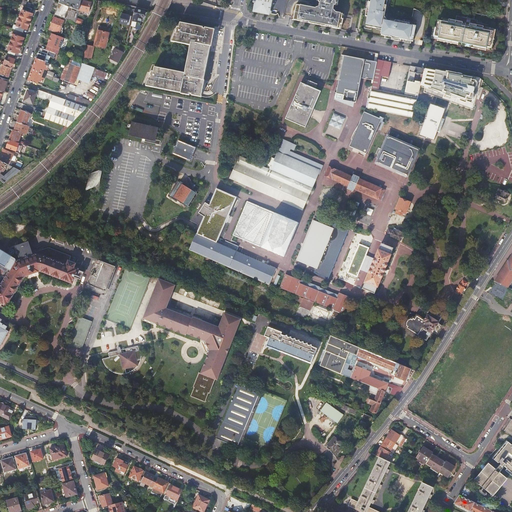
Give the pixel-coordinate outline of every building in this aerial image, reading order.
[(79,10),(81,0),(60,0),(59,3),(79,10)] [(91,2),(81,0),(79,10),(89,12),(91,2)] [(256,0),(255,10),(269,13),(271,0),(256,0)] [(318,0),(318,1),(320,2),(319,6),(316,8),(296,4),(293,20),(314,24),(340,29),(341,24),(342,25),(343,19),(342,19),(343,14),(336,12),(333,9),(334,5),(336,5),(336,0),(318,0)] [(368,0),(368,2),(369,2),(367,9),(366,11),(367,12),(366,16),(368,16),(366,26),(382,29),(381,35),(385,36),(392,37),(391,39),(395,40),(395,39),(399,40),(399,39),(413,42),(416,26),(409,24),(409,23),(402,22),(395,20),(395,22),(390,21),(387,21),(384,16),(384,12),(383,12),(385,5),(386,5),(387,0),(386,0),(368,0)] [(505,16),(506,8),(487,2),(485,10),(504,15),(505,16)] [(62,17),(76,22),(79,10),(59,3),(55,15),(62,17)] [(19,17),(30,21),(34,9),(25,6),(24,5),(19,17)] [(141,23),(145,12),(135,9),(131,28),(136,29),(138,22),(141,23)] [(130,26),(132,16),(122,14),(120,23),(130,26)] [(61,20),(62,17),(55,15),(55,17),(50,29),(60,33),(62,33),(63,31),(62,31),(63,29),(61,28),(64,21),(61,20)] [(27,29),(30,21),(19,17),(15,29),(23,32),(25,28),(27,29)] [(434,27),(432,38),(438,40),(437,41),(458,45),(458,44),(465,46),(465,47),(486,51),(486,49),(492,50),(496,30),(484,26),(470,24),(470,25),(463,23),(463,22),(442,19),(442,21),(438,21),(437,27),(434,27)] [(179,27),(177,27),(171,41),(190,45),(184,73),(154,67),(153,71),(151,71),(145,86),(189,94),(189,93),(191,94),(191,95),(200,97),(204,80),(203,80),(213,29),(179,23),(179,27)] [(107,39),(109,29),(99,27),(94,45),(105,48),(106,42),(108,42),(108,40),(107,39)] [(22,36),(23,32),(15,29),(11,41),(21,45),(24,37),(22,36)] [(54,53),(59,36),(52,33),(51,37),(50,37),(49,39),(50,39),(50,40),(49,40),(48,42),(49,42),(46,50),(54,53)] [(7,52),(15,55),(16,52),(18,53),(21,45),(11,41),(7,52)] [(87,45),(86,51),(84,57),(91,59),(94,47),(87,45)] [(119,62),(123,52),(114,48),(113,49),(114,50),(110,58),(119,62)] [(56,53),(54,53),(46,50),(42,49),(41,52),(40,51),(39,51),(36,58),(45,62),(47,57),(48,57),(49,56),(54,58),(56,53)] [(373,80),(377,61),(342,54),(337,80),(339,80),(336,93),(335,99),(350,101),(354,102),(356,103),(361,78),(373,80)] [(12,68),(14,68),(16,64),(13,63),(15,59),(8,57),(7,60),(5,59),(3,64),(12,68)] [(47,71),(50,63),(45,62),(36,58),(29,80),(38,84),(39,81),(43,82),(44,78),(42,77),(43,74),(42,74),(43,72),(44,73),(45,70),(47,71)] [(89,82),(95,68),(82,63),(82,64),(68,59),(61,79),(74,84),(75,83),(77,77),(79,78),(89,82)] [(392,62),(378,59),(378,60),(377,61),(373,80),(371,91),(368,108),(412,117),(421,85),(422,82),(416,81),(415,83),(407,81),(405,95),(415,97),(415,99),(378,91),(381,76),(389,77),(392,62)] [(0,74),(8,77),(12,68),(3,64),(0,71),(0,74)] [(425,69),(410,66),(408,80),(414,81),(415,73),(424,75),(425,69)] [(470,100),(472,100),(474,93),(475,88),(477,82),(476,80),(472,80),(473,76),(447,71),(442,70),(437,69),(436,70),(425,68),(425,69),(421,85),(423,85),(422,87),(439,93),(440,91),(466,101),(466,99),(470,100)] [(105,78),(107,73),(96,69),(93,76),(98,78),(99,76),(105,78)] [(58,82),(60,79),(53,76),(55,73),(48,71),(46,77),(58,82)] [(308,81),(306,85),(315,89),(317,85),(308,81)] [(306,85),(301,83),(285,119),(306,128),(310,117),(312,112),(314,109),(321,92),(315,89),(306,85)] [(51,100),(53,95),(38,89),(37,93),(28,90),(24,101),(33,104),(36,96),(36,95),(51,100)] [(353,107),(354,102),(350,101),(335,99),(336,93),(334,99),(353,107)] [(68,127),(88,108),(53,95),(51,100),(50,101),(48,108),(44,118),(63,125),(68,127)] [(432,103),(420,135),(436,141),(439,131),(441,132),(443,126),(446,119),(444,118),(447,109),(432,103)] [(30,118),(32,114),(22,110),(17,122),(26,125),(29,118),(30,118)] [(334,112),(329,124),(341,129),(346,117),(334,112)] [(351,143),(350,146),(354,148),(353,151),(365,157),(382,119),(364,112),(351,143)] [(159,145),(160,141),(155,140),(158,128),(131,121),(128,136),(145,139),(144,142),(157,144),(159,145)] [(26,135),(29,126),(26,125),(17,122),(14,130),(21,133),(26,135)] [(10,139),(26,145),(26,143),(19,140),(21,133),(14,130),(13,130),(10,139)] [(409,176),(420,150),(389,136),(377,163),(401,173),(409,176)] [(230,180),(306,208),(323,163),(294,152),(297,144),(283,138),(271,168),(239,156),(230,180)] [(16,151),(19,144),(9,140),(7,148),(16,151)] [(178,140),(172,154),(190,162),(194,154),(196,148),(178,140)] [(4,149),(0,156),(0,160),(9,165),(11,160),(14,155),(14,154),(4,149)] [(9,165),(0,160),(0,179),(4,183),(20,170),(12,167),(9,165)] [(353,177),(329,166),(324,176),(349,187),(348,189),(351,190),(354,192),(355,190),(381,201),(386,190),(360,179),(360,177),(357,176),(354,175),(353,177)] [(90,174),(88,188),(99,185),(102,171),(90,174)] [(171,197),(187,208),(197,192),(193,190),(195,185),(193,184),(193,185),(191,188),(180,182),(171,197)] [(227,220),(237,197),(217,188),(209,205),(208,204),(205,202),(199,213),(204,216),(197,233),(217,242),(227,220)] [(503,202),(505,202),(509,193),(507,191),(504,191),(499,189),(496,197),(501,200),(503,202)] [(401,198),(396,209),(397,210),(396,213),(403,216),(404,213),(407,215),(412,202),(401,198)] [(258,247),(259,247),(274,213),(269,211),(249,202),(234,236),(258,247)] [(360,203),(355,202),(350,215),(354,217),(360,203)] [(274,213),(259,247),(285,259),(292,241),(300,225),(274,213)] [(333,229),(316,221),(312,227),(305,241),(299,262),(316,269),(316,271),(315,273),(329,279),(332,271),(339,254),(346,238),(349,230),(335,224),(334,226),(333,229)] [(391,237),(402,242),(405,233),(397,230),(398,229),(395,228),(394,230),(388,228),(386,234),(391,236),(391,237)] [(196,233),(189,249),(229,267),(236,251),(222,245),(217,242),(197,233),(196,233)] [(15,246),(19,255),(32,251),(29,241),(15,246)] [(368,273),(364,283),(362,288),(375,294),(377,288),(384,272),(391,254),(394,248),(380,242),(378,249),(374,258),(368,273)] [(367,255),(370,248),(358,243),(347,272),(358,277),(361,270),(367,255)] [(20,259),(15,261),(11,270),(0,287),(0,301),(7,306),(24,276),(39,271),(72,283),(72,284),(76,285),(82,268),(81,266),(69,261),(71,256),(48,247),(33,253),(32,251),(19,255),(20,259)] [(236,251),(229,267),(270,284),(276,269),(258,260),(236,251)] [(0,252),(0,263),(11,270),(15,261),(0,252)] [(374,258),(367,255),(361,270),(368,273),(374,258)] [(507,287),(511,279),(511,255),(509,261),(508,261),(495,281),(507,287)] [(115,266),(98,259),(87,288),(91,290),(104,295),(115,266)] [(339,293),(337,298),(328,295),(319,291),(309,287),(300,283),(301,280),(286,273),(280,288),(288,292),(295,295),(305,298),(314,302),(324,306),(333,310),(342,314),(343,314),(350,298),(339,293)] [(175,285),(159,279),(155,288),(146,313),(144,318),(155,323),(186,334),(187,332),(189,332),(188,335),(202,340),(209,353),(208,355),(202,371),(203,372),(202,374),(199,373),(194,387),(195,387),(191,396),(206,402),(209,393),(210,393),(216,379),(218,380),(241,319),(224,313),(219,327),(193,317),(192,318),(191,318),(166,308),(172,294),(175,285)] [(468,282),(463,280),(456,291),(458,291),(456,294),(458,295),(460,293),(461,293),(463,289),(465,291),(466,289),(464,288),(468,282)] [(496,296),(503,298),(505,292),(498,290),(496,296)] [(295,295),(288,292),(277,319),(328,339),(329,335),(333,336),(342,314),(333,310),(324,306),(314,302),(305,298),(295,295)] [(429,314),(425,320),(418,315),(415,318),(414,317),(413,319),(411,318),(409,319),(407,322),(407,325),(408,326),(407,328),(427,340),(433,331),(437,334),(443,325),(438,322),(442,317),(435,313),(429,314)] [(87,323),(88,320),(80,317),(78,316),(65,347),(77,348),(77,346),(79,344),(83,345),(91,325),(90,324),(87,323)] [(0,345),(9,331),(6,329),(8,326),(1,322),(3,319),(0,317),(0,345)] [(265,336),(269,337),(266,346),(311,364),(317,348),(281,334),(282,332),(268,326),(265,336)] [(390,384),(383,381),(383,382),(369,376),(371,372),(354,365),(358,356),(396,372),(395,374),(396,374),(395,377),(406,382),(412,369),(411,369),(407,367),(392,361),(333,336),(329,335),(328,339),(318,364),(320,365),(370,385),(376,388),(379,389),(385,391),(385,392),(390,393),(392,389),(392,388),(389,387),(390,384)] [(141,361),(142,355),(141,349),(139,349),(138,346),(126,348),(126,352),(122,354),(121,349),(121,350),(118,350),(116,351),(108,353),(109,353),(110,357),(103,359),(105,365),(109,369),(114,373),(120,374),(126,373),(132,371),(138,366),(141,361)] [(392,361),(407,367),(408,364),(393,358),(392,361)] [(260,392),(239,383),(217,439),(238,447),(260,392)] [(401,387),(397,391),(392,395),(397,396),(403,388),(401,387)] [(380,403),(385,392),(385,391),(379,389),(375,399),(368,396),(368,398),(380,403)] [(376,413),(380,403),(368,398),(367,400),(368,401),(368,402),(373,404),(371,410),(376,413)] [(326,402),(320,410),(338,423),(343,415),(326,402)] [(10,407),(0,403),(0,404),(0,414),(10,419),(13,411),(9,409),(10,407)] [(357,410),(343,404),(342,408),(355,414),(357,410)] [(37,420),(20,418),(18,422),(20,428),(36,429),(37,420)] [(511,419),(509,418),(502,429),(511,435),(511,419)] [(0,426),(0,439),(12,436),(9,425),(0,428),(0,426)] [(392,430),(387,438),(398,445),(401,447),(406,439),(392,430)] [(339,446),(342,442),(335,436),(328,445),(338,452),(341,448),(339,446)] [(387,438),(381,446),(390,452),(392,448),(395,450),(398,445),(387,438)] [(511,443),(507,439),(501,446),(491,458),(498,463),(499,462),(501,463),(496,469),(488,463),(474,480),(493,496),(507,479),(500,472),(504,466),(507,469),(505,470),(511,475),(511,443)] [(64,444),(50,448),(53,460),(54,461),(58,460),(58,458),(67,456),(64,444)] [(259,450),(247,445),(245,449),(257,455),(259,450)] [(426,463),(433,453),(433,452),(423,445),(415,458),(425,465),(426,463)] [(381,446),(376,455),(380,457),(388,461),(391,457),(388,456),(390,452),(381,446)] [(40,449),(31,452),(34,461),(43,458),(40,449)] [(109,455),(97,449),(92,459),(94,460),(92,462),(101,466),(102,464),(104,464),(109,455)] [(26,453),(15,456),(19,469),(30,466),(26,453)] [(439,472),(445,461),(433,453),(426,463),(431,467),(430,468),(435,470),(435,469),(439,472)] [(16,469),(13,457),(1,460),(5,472),(16,469)] [(388,461),(380,457),(359,500),(358,502),(352,499),(349,505),(363,511),(378,511),(369,507),(371,502),(373,500),(379,487),(380,484),(386,471),(388,468),(391,462),(388,461)] [(121,470),(125,472),(128,465),(124,463),(125,461),(117,458),(113,466),(117,468),(115,471),(120,473),(121,470)] [(455,466),(446,460),(445,461),(439,472),(448,477),(455,466)] [(69,466),(59,469),(63,481),(73,479),(69,466)] [(129,477),(141,482),(141,481),(145,472),(143,470),(142,469),(140,468),(139,468),(134,466),(129,477)] [(155,476),(146,471),(145,472),(141,481),(153,487),(156,481),(153,480),(155,476)] [(105,473),(94,476),(98,489),(109,486),(105,473)] [(158,477),(156,481),(153,487),(151,492),(156,494),(155,495),(155,496),(160,498),(163,492),(164,492),(168,482),(158,477)] [(63,484),(65,493),(66,495),(67,497),(78,493),(74,481),(63,484)] [(421,511),(423,509),(429,496),(430,494),(433,488),(423,482),(422,483),(408,511),(421,511)] [(170,484),(163,498),(176,504),(182,490),(170,484)] [(465,486),(463,491),(470,495),(471,493),(474,495),(476,492),(465,486)] [(43,492),(38,493),(39,500),(42,499),(43,504),(53,502),(54,499),(51,490),(47,491),(47,489),(43,491),(43,492)] [(38,493),(37,491),(23,495),(25,501),(26,501),(28,508),(35,506),(34,504),(40,502),(39,500),(38,493)] [(103,507),(109,505),(113,504),(110,493),(100,496),(103,507)] [(193,507),(192,509),(196,511),(197,509),(204,511),(209,500),(199,495),(195,502),(194,501),(191,506),(193,507)] [(494,511),(460,495),(454,503),(472,511),(494,511)] [(18,497),(7,500),(9,508),(10,511),(14,511),(21,510),(18,497)] [(124,511),(122,501),(113,504),(109,505),(110,511),(124,511)]
